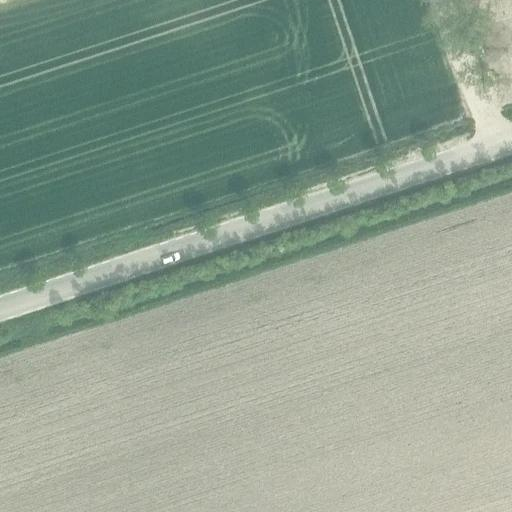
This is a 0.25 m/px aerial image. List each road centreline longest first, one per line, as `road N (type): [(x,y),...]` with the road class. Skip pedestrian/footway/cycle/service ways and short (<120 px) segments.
road 1 (tertiary): [(0,310),(511,141)]
road 2 (unknown): [(501,145),(449,0)]
